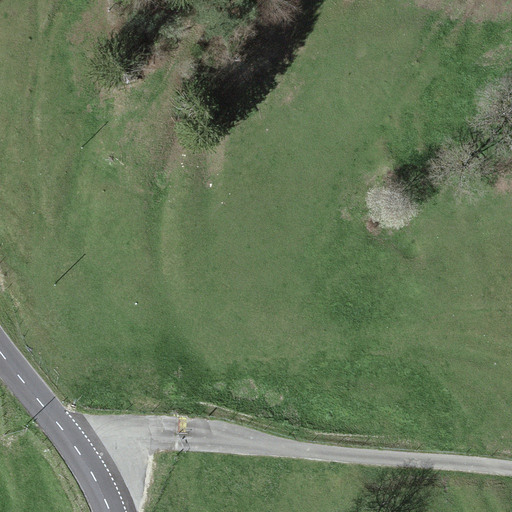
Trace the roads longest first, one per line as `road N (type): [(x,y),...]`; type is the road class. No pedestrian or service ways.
road 1 (track): [(75,448),(156,433),(511,472)]
road 2 (tertiary): [(0,349),(75,448),(110,511)]
